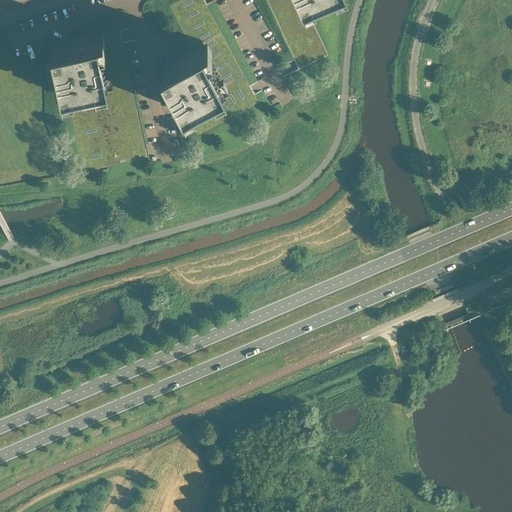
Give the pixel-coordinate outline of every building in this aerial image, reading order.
[(251,87),(207,6),(204,0),(181,0),(170,6),(192,49),(202,43),(225,86),(183,107),(198,136),(259,104),(255,96),(251,87)] [(329,56),(303,0),(302,1),(301,0),(266,0),(295,62),(299,70),(329,56)] [(123,45),(123,42),(121,33),(120,30),(99,35),(108,79),(65,88),(83,172),(148,158),(146,151),(137,109),(136,105),(128,67),(127,62),(123,45)] [(108,79),(99,35),(98,33),(70,39),(52,43),(62,89),(65,88),(108,79)] [(192,49),(182,54),(160,66),(183,108),(183,107),(225,86),(202,43),(192,49)]
